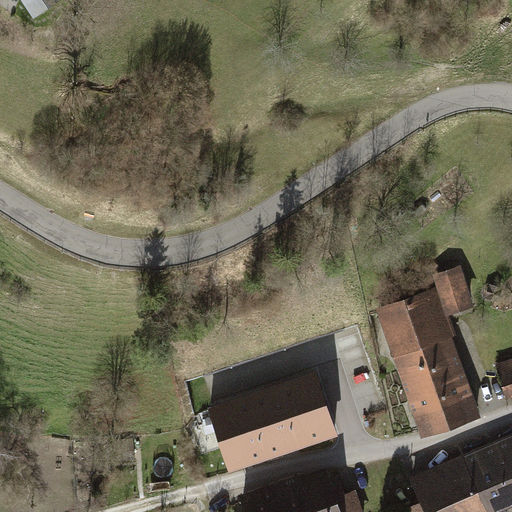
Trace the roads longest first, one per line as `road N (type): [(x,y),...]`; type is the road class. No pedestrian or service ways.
road 1 (tertiary): [(511,98),(464,97),(417,113),(255,221),(187,249),(136,253),(92,245),(0,195)]
road 2 (residential): [(511,416),(204,492)]
